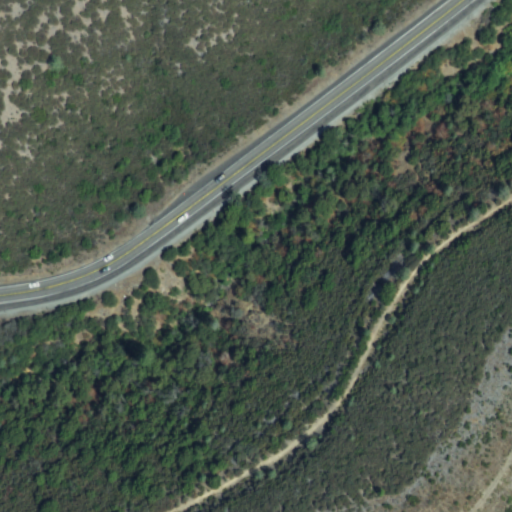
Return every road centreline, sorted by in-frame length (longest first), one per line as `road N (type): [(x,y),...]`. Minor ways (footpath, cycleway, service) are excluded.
road 1 (primary): [(0,296),(88,273),(132,249),(461,0)]
road 2 (track): [(511,198),(420,269),(349,387),(317,422),(153,511)]
